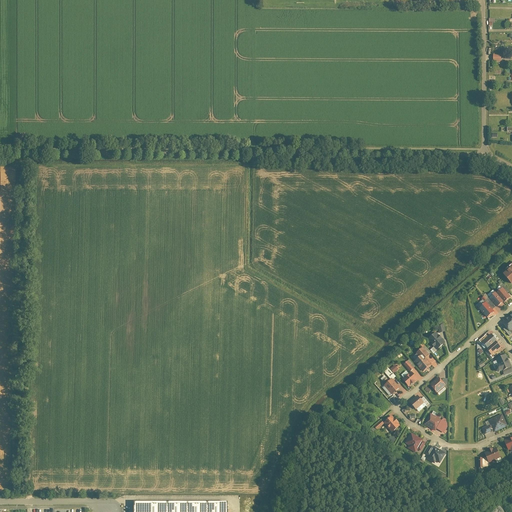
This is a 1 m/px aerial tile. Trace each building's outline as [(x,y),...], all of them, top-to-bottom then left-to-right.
[(511,265),(500,275),(509,285),(511,282),(511,265)] [(500,287),(493,293),(502,303),(509,298),(500,287)] [(493,293),(486,299),(495,309),(502,303),(493,293)] [(484,320),(492,313),(483,303),(475,309),(484,320)] [(507,333),(511,328),(511,324),(505,317),(498,323),(507,333)] [(435,332),(425,341),(434,352),(444,343),(435,332)] [(488,335),(479,343),(484,349),(493,342),(488,335)] [(493,342),(484,349),(489,356),(498,349),(493,342)] [(411,363),(421,373),(429,365),(424,360),(428,356),(420,347),(413,354),(416,358),(411,363)] [(504,355),(492,360),(495,366),(491,368),(494,375),(509,368),(504,355)] [(408,372),(414,368),(409,360),(403,363),(408,372)] [(393,374),(398,370),(394,366),(389,369),(393,374)] [(399,380),(406,387),(415,379),(409,372),(399,380)] [(436,377),(427,385),(435,394),(444,385),(436,377)] [(378,384),(389,397),(398,389),(390,379),(386,382),(384,379),(378,384)] [(421,405),(415,396),(407,403),(413,411),(421,405)] [(421,425),(433,432),(440,419),(428,412),(421,425)] [(485,421),(491,435),(506,428),(500,414),(485,421)] [(390,416),(381,424),(389,433),(399,425),(390,416)] [(421,441),(408,433),(401,444),(404,445),(403,448),(413,454),(421,441)] [(511,437),(501,441),(506,455),(511,453),(511,437)] [(444,454),(429,445),(422,455),(425,457),(423,459),(431,464),(433,462),(437,465),(444,454)] [(499,458),(493,448),(481,454),(487,464),(499,458)] [(226,511),(227,503),(132,503),(132,511),(226,511)]
